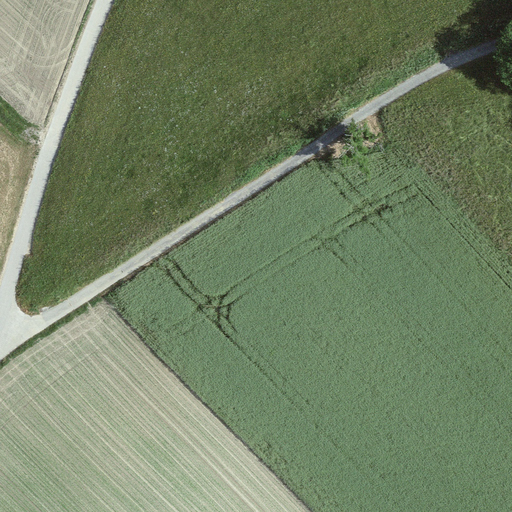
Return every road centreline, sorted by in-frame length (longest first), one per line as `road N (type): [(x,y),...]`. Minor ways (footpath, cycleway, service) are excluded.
road 1 (track): [(0,340),(409,78),(511,36)]
road 2 (track): [(0,311),(36,183),(104,0)]
